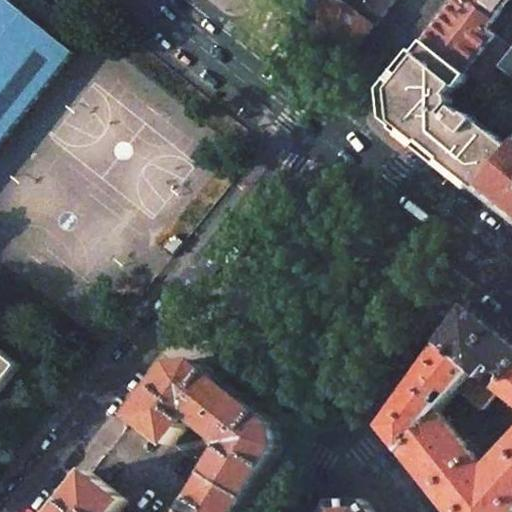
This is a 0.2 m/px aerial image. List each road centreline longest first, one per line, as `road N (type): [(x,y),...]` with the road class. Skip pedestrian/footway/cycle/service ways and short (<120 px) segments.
road 1 (tertiary): [(11,511),(281,182)]
road 2 (residential): [(338,415),(379,387),(483,250)]
road 3 (residential): [(326,215),(338,415)]
road 4 (residential): [(327,125),(428,0)]
road 5 (primary): [(483,250),(365,156)]
road 6 (residential): [(338,415),(414,511)]
